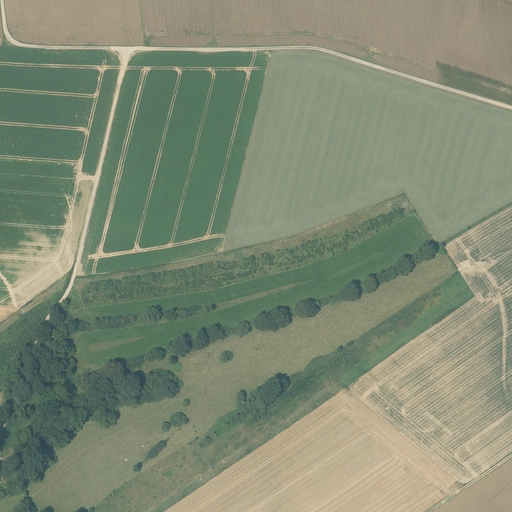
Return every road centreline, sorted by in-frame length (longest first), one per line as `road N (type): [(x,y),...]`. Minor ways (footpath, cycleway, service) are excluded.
road 1 (track): [(1,0),(8,39),(27,46),(315,48),(511,106)]
road 2 (track): [(0,433),(20,370),(77,262),(127,48)]
